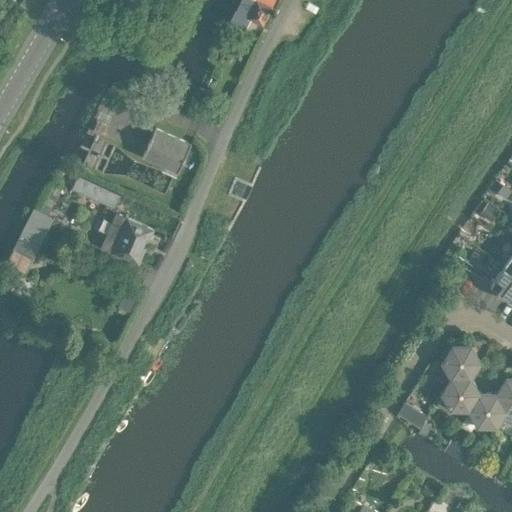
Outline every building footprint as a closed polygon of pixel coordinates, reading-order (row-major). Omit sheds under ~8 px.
[(22,0),(20,3),(28,8),(33,0),(22,0)] [(241,0),(237,9),(236,9),(230,21),(246,28),(251,17),(264,23),(275,0),(241,0)] [(143,156),(177,171),(191,141),(156,125),(143,156)] [(70,170),(65,181),(76,186),(81,175),(70,170)] [(82,175),(76,187),(92,194),(98,182),(82,175)] [(98,182),(92,194),(102,199),(102,200),(115,206),(121,194),(107,188),(108,186),(98,182)] [(511,191),(503,185),(498,191),(507,197),(511,191)] [(490,220),(499,209),(488,202),(480,213),(490,220)] [(34,206),(13,248),(29,256),(50,214),(34,206)] [(108,234),(102,248),(105,249),(139,263),(154,228),(117,213),(108,234)] [(491,283),(511,298),(511,270),(504,265),(491,283)] [(443,360),(452,376),(471,376),(481,361),(472,344),(453,344),(443,360)] [(451,408),(470,408),(480,392),(471,376),(452,376),(442,391),(451,408)] [(511,376),(507,377),(497,392),(507,409),(500,419),(511,423),(511,376)] [(497,425),(500,419),(507,409),(497,392),(480,392),(470,408),(478,424),(497,425)] [(405,401),(399,412),(422,425),(428,414),(405,401)] [(431,423),(426,419),(419,430),(424,434),(427,433),(431,426),(431,423)] [(379,511),(353,496),(343,511),(379,511)]
